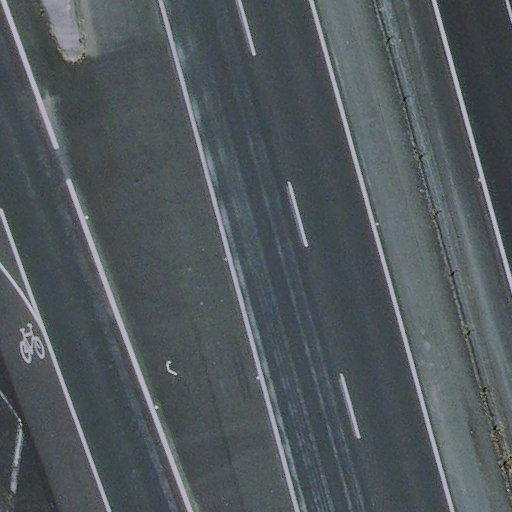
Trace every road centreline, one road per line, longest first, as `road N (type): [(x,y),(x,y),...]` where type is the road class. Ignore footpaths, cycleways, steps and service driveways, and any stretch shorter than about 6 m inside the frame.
road 1 (motorway): [(372,511),(234,0)]
road 2 (motorway): [(144,511),(0,128)]
